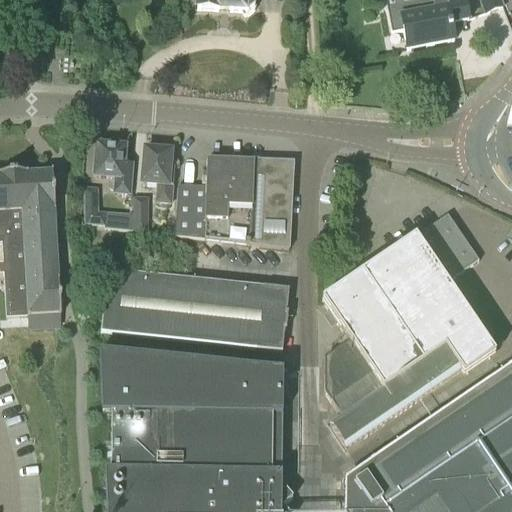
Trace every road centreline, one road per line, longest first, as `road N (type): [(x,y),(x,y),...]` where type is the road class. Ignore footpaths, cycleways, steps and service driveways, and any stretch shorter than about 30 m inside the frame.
road 1 (residential): [(307,371),(312,129)]
road 2 (residential): [(312,129),(487,149)]
road 3 (residential): [(154,115),(312,129)]
road 4 (residential): [(154,115),(0,105)]
